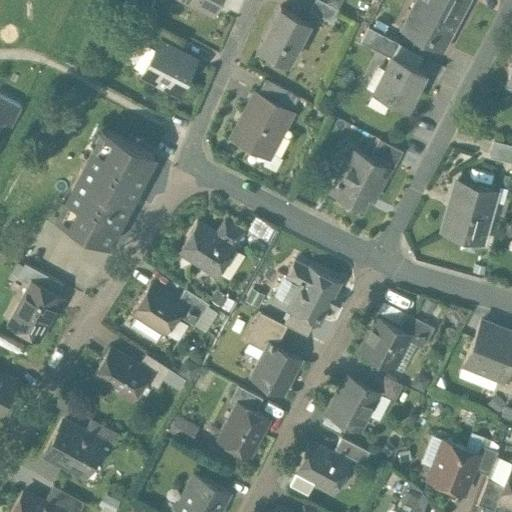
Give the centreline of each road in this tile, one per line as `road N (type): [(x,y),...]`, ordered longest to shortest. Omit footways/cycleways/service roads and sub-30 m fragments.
road 1 (residential): [(0,464),(191,154)]
road 2 (residential): [(255,511),(387,258)]
road 3 (residential): [(511,5),(387,258)]
road 4 (residential): [(191,154),(387,258)]
road 5 (residential): [(258,0),(191,154)]
road 6 (residential): [(387,258),(511,305)]
